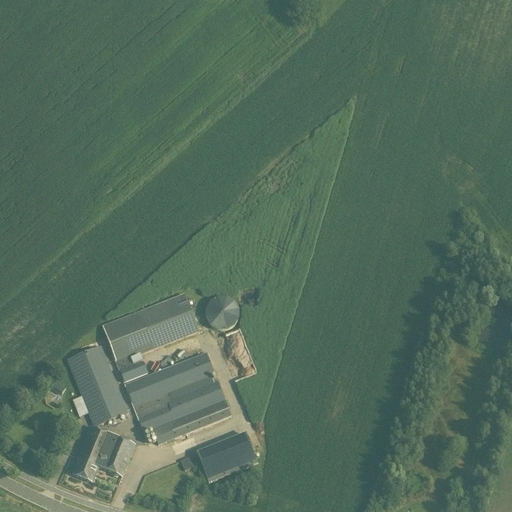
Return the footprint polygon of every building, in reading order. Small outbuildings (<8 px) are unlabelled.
[(153,351),(199,333),(185,296),(139,314),(102,328),(106,338),(115,361),(117,365),(120,372),(134,367),(131,360),(138,357),(153,351)] [(229,301),(224,300),(219,300),(214,302),(210,305),(208,309),(206,314),(206,319),(208,324),(211,328),(216,331),(221,332),(226,332),(230,330),(234,327),(237,323),(239,318),(238,313),(237,308),(233,304),(229,301)] [(102,347),(67,361),(94,428),(125,416),(110,378),(113,376),(102,347)] [(147,372),(123,381),(134,408),(135,412),(135,413),(137,418),(138,420),(143,434),(152,431),(158,446),(158,447),(174,441),(187,436),(232,418),(231,417),(225,402),(217,382),(213,383),(211,378),(215,376),(206,355),(173,368),(171,363),(147,372)] [(61,396),(65,389),(55,382),(50,389),(61,396)] [(122,478),(135,447),(90,428),(77,460),(79,461),(73,476),(93,484),(99,469),(122,478)] [(258,464),(255,457),(253,453),(204,473),(209,484),(251,467),(258,464)] [(195,457),(190,458),(194,468),(199,466),(195,457)]
